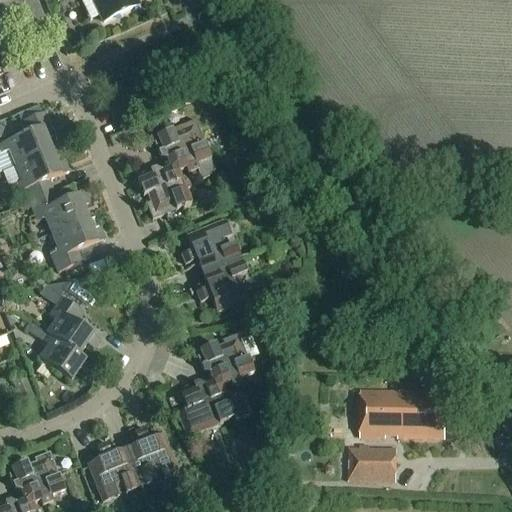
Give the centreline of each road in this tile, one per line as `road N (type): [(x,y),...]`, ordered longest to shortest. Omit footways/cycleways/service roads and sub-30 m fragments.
road 1 (unclassified): [(511,447),(426,304),(201,0)]
road 2 (residential): [(0,446),(116,394),(149,310),(79,105),(53,91),(0,112)]
